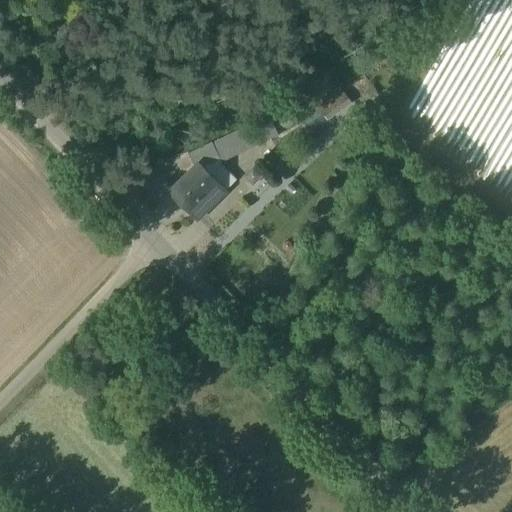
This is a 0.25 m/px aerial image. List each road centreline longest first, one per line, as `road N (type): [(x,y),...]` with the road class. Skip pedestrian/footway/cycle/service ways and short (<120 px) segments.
road 1 (unclassified): [(151,240),(419,511)]
road 2 (unclassified): [(0,402),(151,240)]
road 3 (unclassified): [(0,79),(151,240)]
